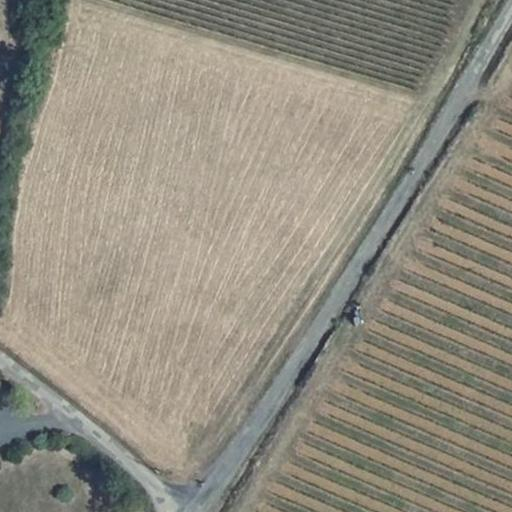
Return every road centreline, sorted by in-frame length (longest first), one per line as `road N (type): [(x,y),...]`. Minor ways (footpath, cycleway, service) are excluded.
road 1 (unclassified): [(192,511),(285,383),(511,13)]
road 2 (residential): [(184,511),(0,359)]
